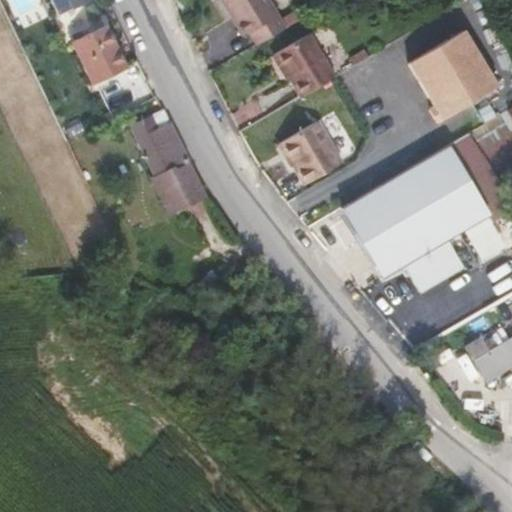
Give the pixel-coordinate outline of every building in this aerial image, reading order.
[(50,0),(58,16),(72,10),(67,0),(50,0)] [(67,0),(72,10),(92,0),(67,0)] [(175,0),(183,14),(194,9),(189,0),(175,0)] [(247,22),(254,36),(281,19),(268,0),(223,0),(239,27),(247,22)] [(108,24),(71,41),(92,84),(128,67),(108,24)] [(461,32),(407,64),(440,120),(494,87),(461,32)] [(274,55),(299,98),(337,75),(312,33),(274,55)] [(511,105),(504,110),(470,131),(498,174),(499,177),(506,187),(511,182),(511,105)] [(157,128),(168,122),(162,109),(152,115),(157,128)] [(193,172),(191,166),(169,121),(168,122),(157,128),(152,115),(128,125),(152,176),(149,178),(167,216),(187,206),(202,199),(206,197),(193,172)] [(319,120),(279,144),(303,185),(343,161),(319,120)] [(485,217),(444,146),(339,208),(380,279),(401,267),(417,295),(461,269),(445,241),(485,217)] [(208,211),(202,199),(187,206),(193,218),(208,211)] [(502,342),(496,333),(483,340),(481,336),(464,346),(472,360),(483,379),(511,360),(511,335),(511,336),(502,342)] [(436,369),(453,395),(481,377),(464,351),(436,369)]
